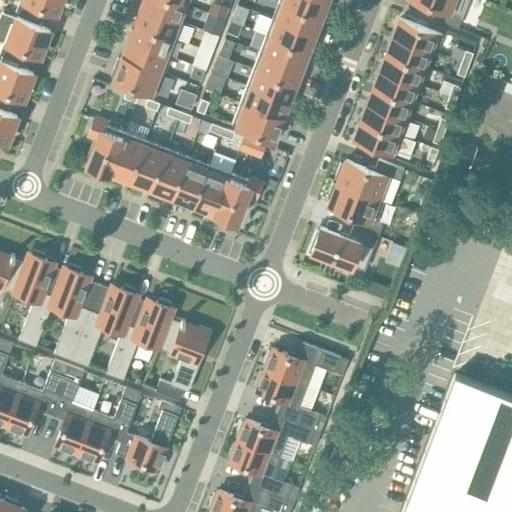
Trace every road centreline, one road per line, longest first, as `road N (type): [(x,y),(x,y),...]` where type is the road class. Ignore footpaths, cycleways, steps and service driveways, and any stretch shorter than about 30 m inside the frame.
road 1 (residential): [(262,281),(370,0)]
road 2 (residential): [(262,281),(24,192)]
road 3 (residential): [(262,281),(173,511)]
road 4 (residential): [(98,0),(24,192)]
road 5 (residential): [(126,511),(0,464)]
